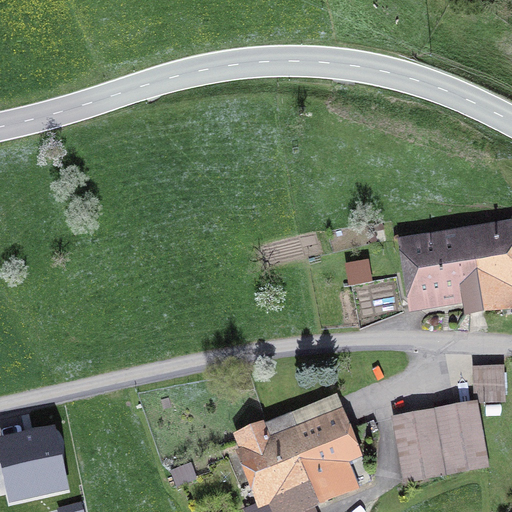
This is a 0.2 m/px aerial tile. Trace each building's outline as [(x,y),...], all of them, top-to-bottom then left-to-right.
[(511,231),(402,249),(412,315),(466,307),(469,325),(511,318),(511,231)] [(371,261),(347,264),(350,285),(373,282),(371,261)] [(509,373),(477,374),(478,391),(509,390),(509,373)] [(509,390),(478,391),(478,407),(510,406),(509,390)] [(248,457),(237,461),(258,511),(260,511),(279,504),(281,511),(330,511),(369,496),(358,472),(371,467),(342,399),(241,442),(248,457)] [(479,408),(396,424),(409,486),(491,470),(479,408)] [(54,426),(0,437),(0,462),(8,501),(67,489),(54,426)]
